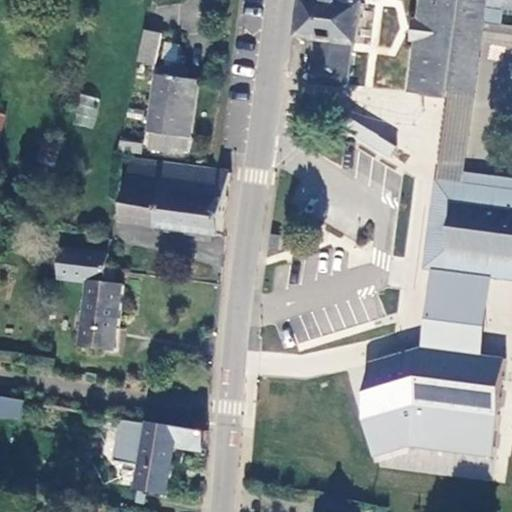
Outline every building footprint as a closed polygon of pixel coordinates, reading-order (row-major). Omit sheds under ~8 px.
[(303,0),(299,37),(319,39),(315,79),(348,83),(353,42),(360,43),(365,0),(303,0)] [(447,99),(425,271),(511,282),(511,178),(466,173),(483,39),(511,43),(511,0),(419,0),(408,93),(447,99)] [(153,34),(146,62),(162,66),(168,38),(153,34)] [(205,80),(161,75),(152,130),(157,132),(154,149),(188,152),(190,137),(198,137),(205,80)] [(104,104),(84,99),(77,128),(96,132),(104,104)] [(408,112),(357,108),(354,143),(404,147),(408,112)] [(0,144),(6,146),(10,118),(0,116),(0,144)] [(231,171),(135,157),(126,224),(222,237),(231,171)] [(115,260),(69,254),(64,282),(94,286),(85,351),(113,355),(117,338),(124,339),(129,291),(113,289),(115,260)] [(452,335),(415,330),(403,368),(446,376),(452,335)] [(505,346),(462,337),(456,378),(496,385),(505,346)] [(26,395),(0,390),(0,410),(23,414),(26,395)] [(201,450),(204,431),(119,420),(114,460),(144,464),(141,489),(178,493),(183,448),(201,450)]
